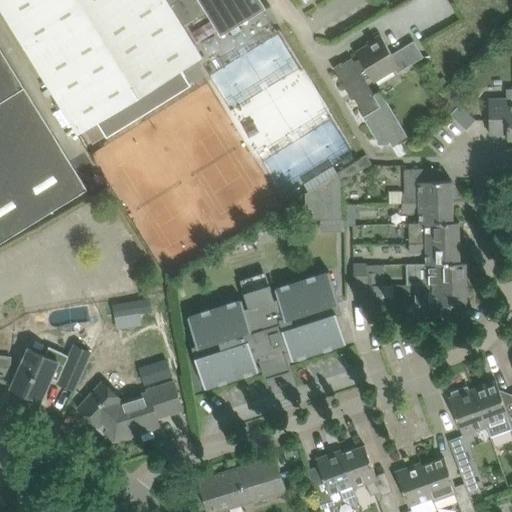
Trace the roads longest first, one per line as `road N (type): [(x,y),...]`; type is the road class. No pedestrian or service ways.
road 1 (residential): [(122,504),(153,469),(398,389),(470,350),(511,306)]
road 2 (residential): [(511,285),(484,264),(482,120)]
road 3 (residential): [(0,446),(46,451),(122,504)]
